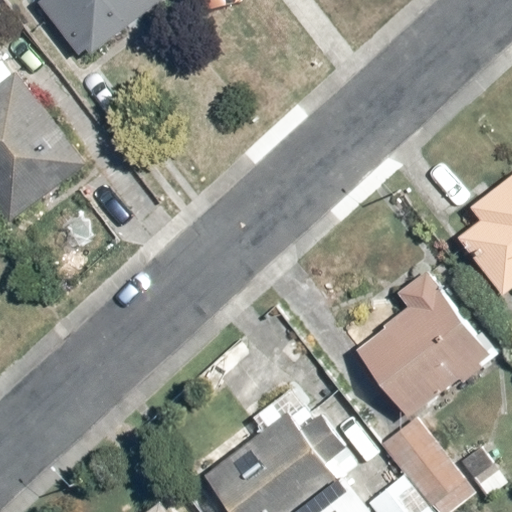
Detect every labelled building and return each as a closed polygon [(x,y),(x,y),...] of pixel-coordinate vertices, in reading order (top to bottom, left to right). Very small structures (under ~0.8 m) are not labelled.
[(164,0),(45,0),(90,58),(164,0)] [(87,164),(18,72),(0,86),(0,209),(9,222),(87,164)] [(511,294),(511,183),(479,208),(488,220),(466,237),(511,295),(511,294)] [(391,436),(451,511),(457,511),(492,484),(499,492),(511,481),(511,466),(493,443),(474,458),(430,405),(496,356),(431,269),(410,285),(421,300),(360,346),(414,418),(391,436)] [(371,511),(346,479),(364,465),(314,401),(295,415),(290,408),(207,472),(238,511),(371,511)] [(366,501),(374,511),(432,511),(402,473),(366,501)] [(167,511),(158,501),(145,511),(167,511)]
